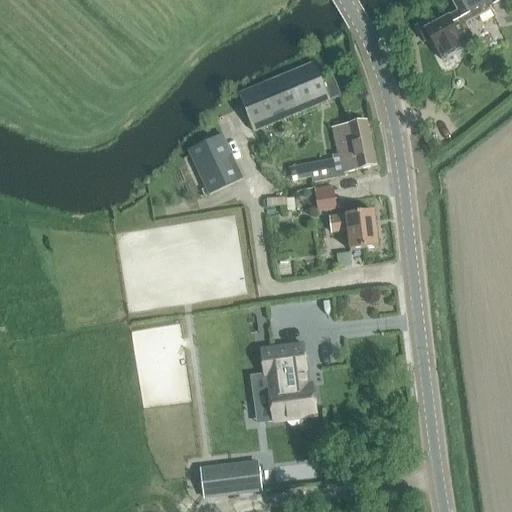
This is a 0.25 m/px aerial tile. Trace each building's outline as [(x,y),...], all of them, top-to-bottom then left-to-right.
[(431,27),(428,21),(417,27),(425,42),(430,39),(437,52),(442,60),(464,48),(460,40),(470,34),(465,24),(480,16),(475,8),(486,2),(488,6),(498,0),(452,0),(459,12),(431,27)] [(322,82),(314,64),(238,96),(254,133),(340,96),(333,78),(322,82)] [(342,175),(376,166),(366,122),(332,129),(342,175)] [(243,179),(222,135),(187,152),(207,196),(243,179)] [(269,140),(271,147),(278,144),(275,137),(269,140)] [(311,184),(336,179),(332,160),(296,167),(299,181),(311,179),(311,184)] [(335,210),(332,189),(314,191),(316,213),(335,210)] [(286,200),(286,207),(287,212),(295,211),(294,199),(286,200)] [(350,252),(378,248),(374,212),(346,216),(346,217),(330,219),(332,234),(348,232),(350,252)] [(339,268),(351,266),(349,253),(337,255),(339,268)] [(290,420),(290,424),(294,426),(299,426),(302,422),(301,418),(317,416),(313,386),(307,387),(305,371),(307,371),(303,345),(262,351),(266,377),(269,376),(271,392),(270,392),(274,422),(290,420)] [(258,463),(202,470),(205,498),(262,491),(258,463)]
